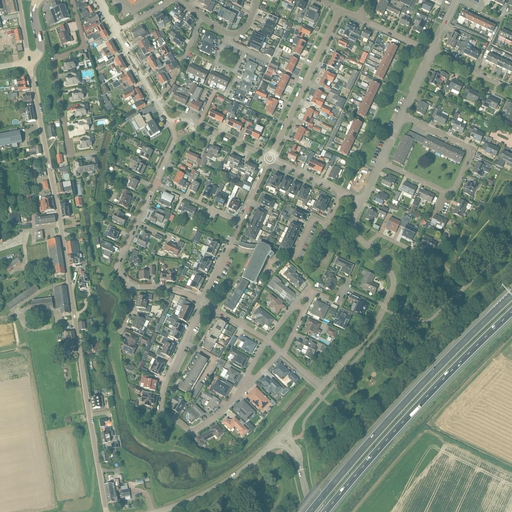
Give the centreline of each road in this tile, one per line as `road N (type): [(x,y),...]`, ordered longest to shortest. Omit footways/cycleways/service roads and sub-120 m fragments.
road 1 (tertiary): [(105,511),(29,62)]
road 2 (motorway): [(511,294),(395,411),(310,511)]
road 3 (motorway): [(325,511),(511,311)]
road 4 (residential): [(245,383),(208,425),(181,430),(160,415),(202,301)]
road 5 (unclassified): [(321,389),(377,320),(392,282),(352,230),(362,202)]
road 6 (residential): [(71,0),(82,47),(54,62),(70,157)]
road 7 (residential): [(268,160),(339,9)]
road 8 (tertiary): [(149,511),(225,480),(280,433)]
road 9 (residential): [(444,191),(452,189),(465,147),(402,117)]
